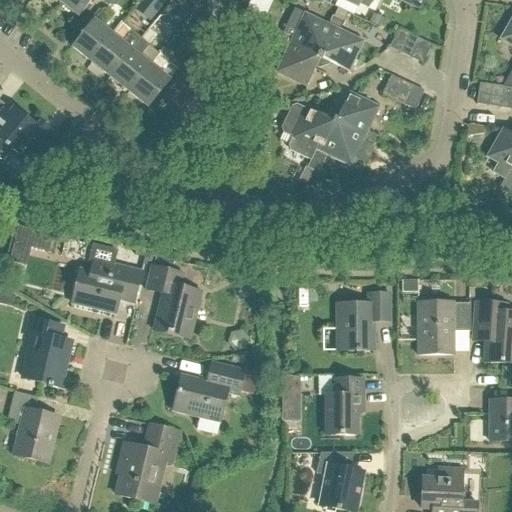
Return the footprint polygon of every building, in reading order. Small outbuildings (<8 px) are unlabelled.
[(62,0),(59,3),(78,19),(93,0),(62,0)] [(166,3),(162,0),(142,0),(134,11),(149,23),(166,3)] [(262,0),(252,0),(241,25),(257,33),(271,4),(262,0)] [(319,0),(319,1),(331,7),(333,0),(341,0),(358,8),(358,6),(366,10),(373,3),(373,0),(319,0)] [(415,0),(412,7),(423,13),(429,0),(415,0)] [(91,65),(113,37),(103,29),(112,18),(103,11),(95,22),(94,22),(72,49),(91,65)] [(179,11),(169,24),(179,32),(190,19),(179,11)] [(294,11),(283,34),(284,35),(294,39),(295,40),(292,46),(317,57),(319,63),(321,59),(324,61),(322,55),(334,30),(329,28),(294,11)] [(385,32),(389,23),(373,16),(369,24),(385,32)] [(324,61),(329,63),(350,73),(364,44),(340,32),(345,23),(334,18),(329,28),(334,30),(322,55),(324,61)] [(511,22),(501,41),(511,47),(511,73),(504,89),(511,89),(511,22)] [(264,25),(258,36),(279,46),(284,35),(283,34),(279,32),(264,25)] [(113,37),(91,65),(110,80),(131,53),(121,44),(131,33),(122,26),(113,37)] [(401,55),(409,36),(399,31),(390,50),(401,55)] [(294,39),(284,35),(279,46),(289,51),(277,75),(307,89),(319,63),(317,57),(292,46),(295,40),(294,39)] [(411,60),(420,41),(409,36),(401,55),(411,60)] [(129,95),(150,68),(140,60),(149,48),(141,41),(131,53),(110,80),(129,95)] [(420,41),(411,60),(423,65),(432,47),(420,41)] [(150,68),(129,95),(148,110),(169,83),(159,75),(168,63),(160,56),(150,68)] [(182,79),(201,95),(209,85),(189,69),(182,79)] [(393,101),(402,82),(391,77),(382,96),(393,101)] [(194,105),(201,95),(182,79),(174,88),(194,105)] [(402,82),(393,101),(404,106),(413,88),(402,82)] [(488,107),(491,87),(480,85),(476,106),(488,107)] [(500,110),(504,89),(491,87),(488,107),(500,110)] [(166,98),(186,114),(194,105),(174,88),(166,98)] [(424,93),(413,88),(404,106),(415,112),(424,93)] [(511,111),(511,89),(504,89),(500,110),(511,111)] [(271,91),(253,97),(258,111),(275,106),(271,91)] [(372,148),(372,147),(377,137),(368,133),(379,109),(350,95),(338,120),(340,127),(364,138),(361,143),(372,148)] [(178,124),(186,114),(166,98),(158,108),(178,124)] [(17,120),(4,110),(0,106),(0,157),(8,148),(20,157),(25,150),(36,158),(55,134),(41,123),(37,128),(21,115),(17,120)] [(290,151),(312,161),(317,152),(318,150),(323,152),(335,129),(332,122),(308,110),(307,111),(297,107),(292,108),(282,130),(284,135),(292,139),(291,141),(292,141),(289,147),(290,151)] [(374,148),(372,147),(372,148),(361,143),(364,138),(340,127),(338,120),(336,124),(332,122),(335,129),(323,152),(318,150),(317,152),(312,161),(323,166),(328,156),(351,167),(354,160),(366,166),(369,161),(372,156),(374,148)] [(511,135),(504,131),(487,159),(497,165),(493,174),(505,181),(510,172),(510,171),(511,172),(511,135)] [(312,161),(308,171),(319,176),(323,166),(312,161)] [(510,196),(511,193),(511,185),(505,181),(499,190),(510,196)] [(455,207),(449,217),(462,224),(468,214),(455,207)] [(88,263),(93,264),(90,274),(80,271),(71,305),(115,316),(118,303),(133,307),(141,274),(113,267),(117,252),(92,245),(88,263)] [(190,339),(201,294),(181,289),(183,277),(151,269),(146,292),(162,296),(153,332),(171,337),(172,335),(190,339)] [(242,301),(252,296),(245,279),(235,283),(242,301)] [(400,284),(400,296),(416,296),(416,284),(400,284)] [(0,303),(12,306),(14,296),(0,292),(0,303)] [(337,354),(373,353),(373,325),(389,325),(389,296),(367,296),(368,306),(336,306),(337,354)] [(469,334),(469,307),(454,307),(454,305),(417,305),(417,358),(454,358),(454,334),(469,334)] [(511,366),(511,316),(507,316),(508,308),(475,305),(472,343),(487,344),(485,364),(511,366)] [(60,391),(71,344),(59,342),(62,329),(30,322),(26,338),(32,339),(22,380),(48,386),(47,388),(60,391)] [(243,374),(211,366),(206,385),(181,379),(172,413),(219,424),(226,394),(238,397),(238,393),(254,397),(259,373),(244,370),(243,374)] [(281,382),(281,425),(298,425),(298,382),(281,382)] [(363,406),(363,382),(332,382),(332,398),(325,398),(325,438),(357,438),(357,406),(363,406)] [(49,463),(59,423),(31,416),(35,400),(14,395),(7,424),(20,427),(13,454),(49,463)] [(511,403),(489,404),(489,444),(511,443),(511,403)] [(172,466),(179,435),(148,428),(143,450),(124,446),(118,468),(121,469),(115,497),(154,506),(164,464),(172,466)] [(338,511),(355,511),(363,475),(351,473),(351,455),(320,455),(316,476),(326,478),(320,508),(338,511)] [(460,504),(462,471),(437,470),(437,480),(422,479),(420,510),(435,511),(475,511),(475,505),(460,504)]
